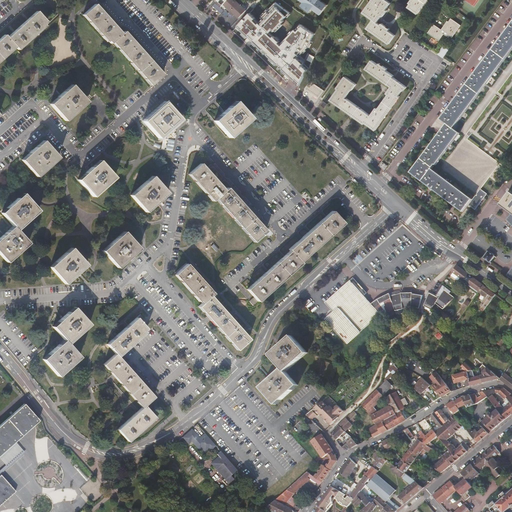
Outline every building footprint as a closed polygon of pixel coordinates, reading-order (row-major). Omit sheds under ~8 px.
[(227,0),(222,7),(221,8),(224,11),(225,9),(229,13),(230,11),(234,15),(235,14),(239,17),(246,10),(235,0),(227,0)] [(304,2),(301,6),(311,12),(313,9),(321,15),(328,5),(320,0),(299,0),(300,1),(301,0),(304,2)] [(386,10),(391,3),(385,0),(372,0),(363,13),(373,20),(367,29),(389,44),(395,36),(389,31),(390,29),(388,28),(382,24),(381,25),(377,23),(382,16),(383,17),(387,11),(386,10)] [(411,0),(409,3),(411,4),(409,7),(418,14),(427,0),(411,0)] [(250,13),(238,26),(241,30),(248,37),(249,37),(254,41),(253,42),(262,50),(262,49),(269,56),(268,56),(277,64),(278,64),(283,69),(283,70),(295,81),(295,80),(300,85),(309,68),(298,58),(307,48),(315,34),(312,32),(301,24),(296,30),(296,29),(286,40),(287,41),(281,46),(279,43),(280,42),(270,32),(273,29),(275,31),(284,21),(283,20),(290,13),(276,3),(261,18),(263,19),(260,23),(250,13)] [(114,43),(151,86),(163,76),(126,33),(123,36),(97,5),(86,15),(108,41),(112,45),(113,44),(114,43)] [(17,48),(47,22),(39,13),(9,39),(7,36),(0,42),(0,58),(15,46),(17,48)] [(449,38),(450,37),(452,38),(460,26),(450,19),(448,22),(447,22),(441,30),(434,25),(428,33),(439,41),(444,35),(449,38)] [(511,22),(510,25),(500,39),(498,42),(487,57),(485,60),(474,74),(472,77),(462,92),(460,95),(448,110),(446,113),(441,119),(447,124),(428,150),(426,152),(421,160),(419,162),(411,173),(430,187),(433,189),(454,204),(457,206),(464,212),(469,204),(475,209),(487,194),(481,189),(489,177),(500,163),(492,157),(490,156),(484,151),(482,150),(479,147),(468,139),(465,136),(471,127),(495,95),(498,92),(511,72),(511,22)] [(451,47),(449,51),(443,46),(437,55),(446,61),(455,50),(451,47)] [(351,90),(355,84),(344,76),(336,88),(337,89),(329,100),(363,123),(364,122),(375,130),(399,96),(398,96),(401,90),(403,91),(405,87),(392,77),(393,76),(385,70),(386,69),(378,63),(377,65),(371,60),(365,69),(390,87),(385,93),(387,94),(377,109),(375,108),(369,115),(345,98),(350,89),(351,90)] [(94,91),(93,90),(95,89),(97,87),(98,86),(90,77),(76,89),(73,86),(63,95),(60,97),(51,105),(63,119),(66,122),(66,123),(86,106),(88,103),(97,96),(98,96),(95,92),(94,91)] [(317,99),(323,90),(309,81),(304,89),(317,99)] [(143,121),(158,139),(180,119),(164,102),(154,111),(143,121)] [(213,120),(229,138),(250,119),(235,102),(224,111),(213,120)] [(23,160),(38,178),(59,159),(44,141),(23,160)] [(93,197),(115,178),(99,160),(77,179),(93,197)] [(384,170),(388,166),(382,162),(379,166),(382,169),(384,170)] [(228,188),(225,191),(219,184),(217,182),(208,171),(206,168),(201,163),(189,174),(213,201),(215,200),(224,209),(225,210),(227,213),(230,217),(254,242),(264,233),(266,231),(265,231),(261,225),(257,221),(246,209),(244,206),(239,201),(237,198),(228,188)] [(158,203),(168,195),(166,193),(153,178),(132,197),(146,214),(158,203)] [(17,231),(16,229),(37,209),(22,192),(11,202),(10,203),(9,204),(1,211),(13,225),(1,235),(0,236),(0,254),(6,261),(28,242),(26,241),(17,231)] [(511,215),(508,219),(511,222),(511,273),(510,277),(511,278),(511,192),(511,193),(502,205),(511,212),(511,215)] [(312,249),(342,223),(332,211),(326,216),(324,218),(310,230),(309,231),(308,232),(302,237),(300,239),(298,240),(289,249),(289,250),(284,255),(283,256),(281,257),(267,270),(266,271),(265,272),(254,282),(253,282),(252,284),(246,289),(253,296),(248,301),(252,305),(301,263),(299,261),(312,249)] [(104,253),(118,269),(140,250),(125,233),(104,253)] [(49,267),(64,284),(65,284),(76,274),(77,273),(78,272),(85,266),(86,265),(73,250),(71,248),(49,267)] [(497,257),(490,252),(486,257),(485,259),(492,264),(497,257)] [(211,296),(213,293),(206,285),(204,283),(203,282),(194,271),(193,270),(187,264),(175,275),(200,303),(197,306),(236,350),(248,339),(244,333),(242,332),(228,316),(221,307),(219,305),(211,296)] [(484,286),(474,278),(458,266),(453,272),(454,273),(461,278),(462,279),(472,286),(470,288),(470,289),(478,295),(480,292),(484,286)] [(458,281),(461,278),(454,273),(452,276),(458,281)] [(354,277),(325,302),(333,311),(325,318),(347,344),(383,313),(388,313),(394,308),(408,310),(412,307),(421,308),(422,295),(422,294),(415,294),(414,293),(402,292),(401,292),(389,290),(373,304),(365,295),(368,292),(354,277)] [(462,279),(461,282),(470,288),(472,286),(462,279)] [(483,313),(496,295),(484,286),(480,292),(486,296),(484,299),(486,301),(482,307),(483,308),(481,311),(483,313)] [(467,300),(462,307),(466,310),(471,303),(467,300)] [(42,358),(57,376),(79,357),(68,344),(89,325),(74,307),(52,326),(64,339),(42,358)] [(115,378),(141,407),(138,410),(136,412),(125,421),(117,429),(127,441),(154,417),(143,405),(153,397),(117,355),(146,329),(140,322),(144,318),(141,315),(127,326),(114,338),(107,344),(110,347),(116,354),(104,365),(107,369),(112,374),(113,376),(115,378)] [(287,375),(308,356),(293,339),(272,358),(283,372),(262,391),(277,408),(298,389),(287,375)] [(491,366),(479,356),(477,359),(478,360),(488,369),(491,366)] [(464,363),(460,366),(462,368),(466,372),(471,371),(464,363)] [(394,364),(385,375),(390,379),(399,368),(394,364)] [(463,382),(465,384),(466,388),(470,387),(466,372),(462,368),(460,370),(462,373),(453,376),(455,384),(463,382)] [(474,377),(472,370),(471,371),(466,372),(470,387),(477,385),(482,384),(480,375),(474,377)] [(491,371),(488,373),(480,375),(482,384),(500,379),(501,380),(501,379),(491,371)] [(511,378),(505,373),(501,379),(501,380),(511,389),(511,378)] [(431,385),(424,377),(415,388),(421,394),(431,385)] [(435,391),(446,383),(443,379),(432,387),(435,391)] [(391,388),(385,382),(370,398),(362,406),(368,412),(373,406),(391,388)] [(508,405),(504,409),(493,395),(489,398),(497,409),(506,419),(511,414),(511,397),(510,396),(511,394),(503,388),(502,390),(498,393),(505,399),(504,400),(508,405)] [(496,389),(487,392),(484,392),(488,397),(489,398),(493,395),(496,393),(498,393),(502,390),(496,389)] [(400,399),(395,392),(391,394),(400,410),(404,408),(403,405),(407,403),(404,397),(400,399)] [(484,392),(479,393),(481,397),(482,400),(488,397),(484,392)] [(391,394),(385,398),(390,406),(390,407),(392,407),(396,415),(383,423),(388,430),(408,419),(406,415),(407,414),(405,411),(402,412),(402,411),(401,412),(400,410),(391,394)] [(477,399),(475,394),(471,395),(475,405),(477,404),(482,400),(481,397),(477,399)] [(475,405),(471,395),(462,398),(465,406),(467,408),(473,406),(475,405)] [(462,398),(456,400),(454,401),(458,406),(459,408),(465,406),(462,398)] [(454,401),(447,405),(451,411),(458,406),(454,401)] [(323,402),(311,412),(308,416),(313,420),(320,413),(327,420),(326,421),(330,426),(331,425),(332,426),(339,419),(338,418),(345,411),(339,406),(335,411),(331,407),(330,408),(323,402)] [(0,456),(16,443),(39,422),(25,406),(0,427),(0,456)] [(390,406),(378,414),(373,406),(368,412),(368,413),(378,426),(382,434),(388,430),(383,423),(396,415),(392,407),(390,407),(390,406)] [(459,408),(458,406),(451,411),(454,415),(459,411),(460,410),(459,408)] [(487,414),(488,416),(482,421),(485,425),(492,431),(506,419),(497,409),(491,414),(489,412),(487,414)] [(449,419),(441,411),(437,413),(450,428),(455,434),(464,426),(455,415),(449,419)] [(466,419),(459,411),(455,415),(464,426),(467,429),(470,427),(471,426),(466,420),(466,419)] [(346,431),(359,416),(355,412),(351,415),(340,426),(346,431)] [(431,415),(440,427),(435,431),(439,436),(440,437),(450,428),(437,413),(436,413),(431,415)] [(420,427),(417,424),(409,428),(417,438),(428,445),(432,442),(439,436),(435,431),(434,430),(425,436),(423,434),(424,433),(422,430),(421,432),(418,429),(420,427)] [(342,435),(346,431),(340,426),(336,430),(341,436),(343,437),(344,437),(342,435)] [(374,437),(374,438),(382,434),(378,426),(370,430),(374,437)] [(475,429),(473,431),(470,427),(467,429),(478,443),(489,434),(483,428),(478,433),(475,429)] [(417,438),(409,428),(389,438),(393,441),(396,439),(397,440),(405,436),(410,443),(406,446),(410,449),(402,460),(411,467),(419,457),(425,462),(426,461),(434,452),(436,450),(431,447),(428,445),(417,438)] [(443,456),(445,457),(451,466),(468,452),(463,446),(458,450),(454,445),(453,445),(448,440),(455,434),(450,428),(440,437),(451,450),(443,456)] [(341,436),(336,430),(332,433),(338,443),(343,437),(341,436)] [(193,433),(190,431),(183,437),(188,443),(191,440),(199,449),(201,448),(205,452),(209,448),(211,449),(215,445),(206,434),(200,438),(194,432),(193,433)] [(317,475),(315,478),(322,482),(338,461),(337,460),(337,458),(336,456),(335,456),(332,453),(334,452),(322,435),(312,442),(323,459),(328,456),(330,454),(332,458),(331,459),(331,461),(327,466),(328,467),(327,468),(323,466),(321,469),(321,471),(320,471),(319,473),(319,475),(317,475)] [(347,450),(358,445),(354,439),(343,448),(347,450)] [(387,448),(392,446),(387,439),(382,441),(387,448)] [(0,460),(8,470),(26,454),(16,443),(0,456),(0,460)] [(500,452),(499,452),(494,445),(483,455),(496,470),(500,467),(494,458),(501,452),(500,452)] [(231,475),(237,470),(221,451),(217,455),(219,457),(211,463),(225,479),(224,481),(228,486),(235,479),(231,475)] [(380,455),(381,454),(377,451),(372,457),(376,460),(380,455)] [(431,465),(439,456),(434,452),(426,461),(431,465)] [(381,460),(384,463),(386,460),(380,455),(376,460),(373,464),(376,466),(381,460)] [(406,473),(411,467),(402,460),(400,462),(390,455),(387,459),(394,464),(406,473)] [(500,475),(496,470),(483,455),(472,464),(479,471),(486,465),(497,478),(500,475)] [(445,457),(433,467),(442,473),(451,466),(445,457)] [(307,458),(303,462),(307,467),(312,463),(307,458)] [(353,470),(356,465),(350,458),(339,473),(347,478),(349,475),(353,470)] [(376,466),(380,468),(384,463),(381,460),(376,466)] [(391,468),(402,478),(406,473),(394,464),(391,468)] [(481,473),(479,471),(472,464),(461,473),(466,479),(469,483),(481,473)] [(370,479),(371,480),(378,470),(373,467),(368,473),(365,472),(363,474),(366,476),(370,479)] [(299,511),(302,510),(298,507),(301,503),(293,497),(294,495),(297,493),(308,482),(310,480),(308,478),(311,476),(308,473),(269,508),(276,511),(299,511)] [(377,474),(367,485),(379,496),(386,502),(396,491),(377,474)] [(406,503),(425,488),(408,475),(405,479),(412,484),(413,486),(400,497),(406,503)] [(317,484),(320,485),(322,482),(315,478),(311,476),(308,478),(310,480),(317,484)] [(370,479),(366,476),(350,496),(356,501),(358,498),(363,503),(367,508),(372,503),(365,496),(361,492),(366,485),(366,484),(370,479)] [(0,477),(0,506),(15,493),(1,477),(0,477)] [(466,479),(456,487),(451,482),(434,496),(441,504),(458,489),(467,500),(471,496),(468,494),(470,492),(469,490),(473,487),(469,483),(466,479)] [(306,498),(315,486),(308,482),(297,493),(306,498)] [(356,501),(350,496),(331,485),(323,496),(334,505),(333,502),(332,499),(335,495),(337,497),(336,499),(339,501),(339,503),(340,505),(342,506),(344,507),(346,508),(348,509),(353,504),(356,501)] [(309,500),(318,488),(315,486),(306,498),(309,500)] [(503,499),(497,504),(494,501),(489,507),(493,511),(504,511),(511,505),(511,490),(507,495),(505,492),(500,496),(503,499)] [(328,511),(334,505),(323,496),(317,504),(319,506),(314,511),(316,511),(320,508),(323,511),(328,511)] [(373,511),(377,507),(383,511),(382,511),(394,511),(396,511),(386,502),(379,496),(373,502),(372,503),(367,508),(371,511),(373,511)] [(363,503),(358,498),(356,501),(353,504),(357,508),(363,503)] [(455,511),(452,511),(450,511),(469,511),(470,511),(468,508),(470,507),(466,503),(455,511)]
